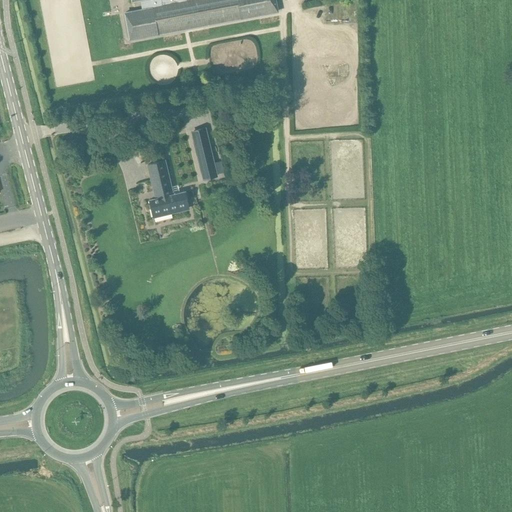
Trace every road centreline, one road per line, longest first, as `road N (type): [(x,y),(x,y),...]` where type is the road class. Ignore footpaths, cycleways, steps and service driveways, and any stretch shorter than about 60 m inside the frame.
road 1 (primary): [(511,331),(188,398)]
road 2 (tertiary): [(63,315),(0,52)]
